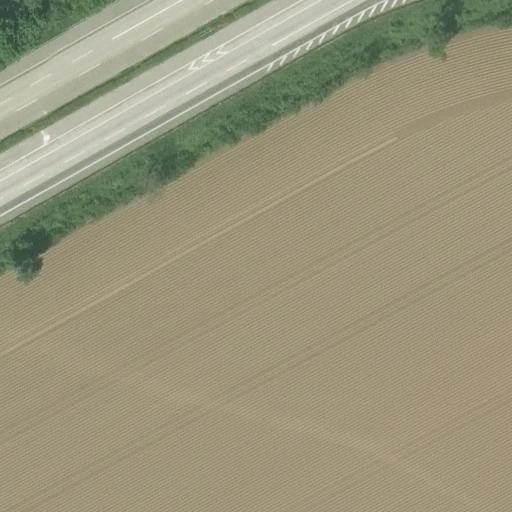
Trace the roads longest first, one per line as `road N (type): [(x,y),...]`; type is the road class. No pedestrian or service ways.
road 1 (motorway): [(0,173),(256,28)]
road 2 (motorway): [(120,50),(0,118)]
